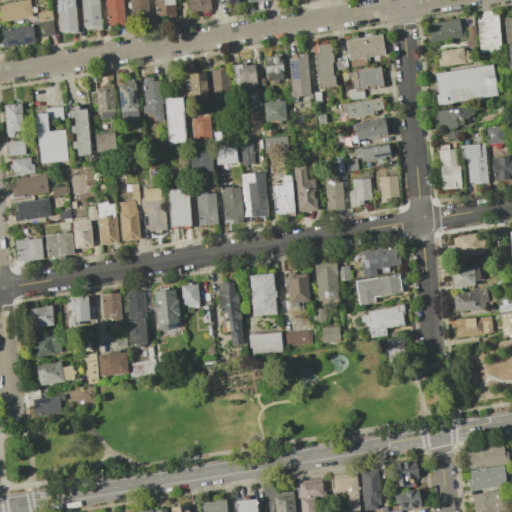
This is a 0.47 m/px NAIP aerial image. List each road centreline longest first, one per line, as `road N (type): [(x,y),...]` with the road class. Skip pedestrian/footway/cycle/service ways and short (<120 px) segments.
road 1 (residential): [(0,505),(511,419)]
road 2 (residential): [(0,288),(511,205)]
road 3 (residential): [(0,70),(444,0)]
road 4 (residential): [(401,0),(433,350)]
road 5 (residential): [(0,288),(12,415)]
